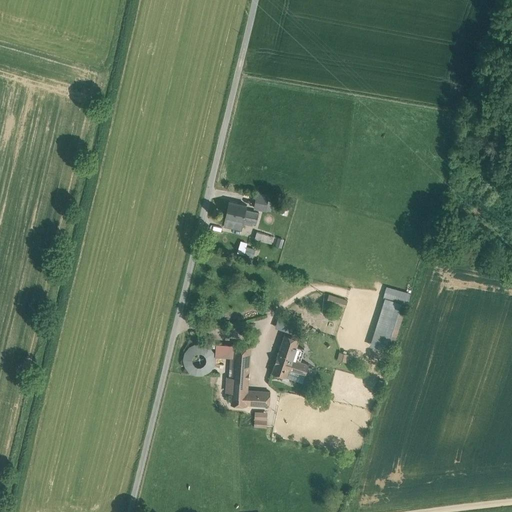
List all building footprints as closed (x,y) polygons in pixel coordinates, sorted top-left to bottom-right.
[(269,195),(257,193),(254,208),(266,210),(269,195)] [(247,205),(229,201),(226,217),(244,221),(244,218),(257,221),(259,212),(246,210),(247,205)] [(244,221),(226,217),(224,225),(242,229),(244,221)] [(273,237),(257,232),(255,239),(271,243),(273,237)] [(406,304),(410,293),(387,287),(384,298),(385,298),(374,339),(390,344),(402,303),(406,304)] [(336,298),(334,304),(343,308),(346,301),(336,298)] [(278,319),(275,326),(285,329),(288,323),(278,319)] [(299,339),(285,334),(275,364),(289,369),(296,371),(300,361),(304,349),(297,346),(299,339)] [(206,345),(200,344),(194,344),(189,347),(185,352),(183,358),(183,364),(186,370),(190,375),(198,377),(207,375),(212,372),(215,366),(216,360),(215,358),(215,354),(211,349),(206,345)] [(223,352),(223,345),(216,345),(215,358),(234,359),(235,353),(223,352)] [(235,346),(223,345),(223,352),(235,353),(235,346)] [(251,347),(235,346),(235,353),(234,359),(233,370),(249,371),(251,347)] [(339,361),(347,363),(348,356),(341,354),(339,361)] [(309,364),(300,361),(296,371),(306,374),(309,364)] [(289,369),(275,364),(272,372),(286,377),(289,369)] [(249,371),(233,370),(233,377),(229,377),(228,392),(232,392),(231,404),(247,405),(247,404),(269,406),(270,394),(248,392),(248,390),(249,371)] [(267,413),(255,413),(255,427),(266,428),(267,413)]
